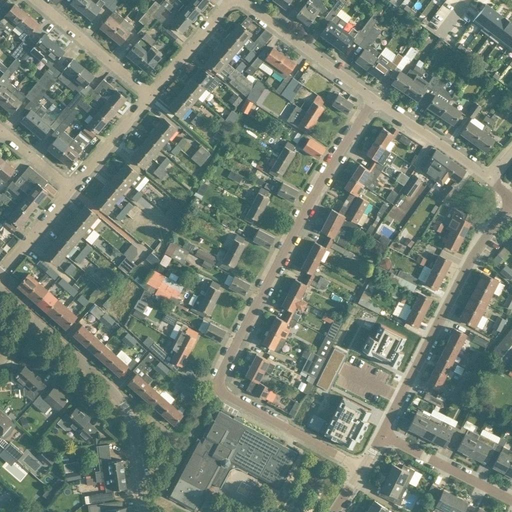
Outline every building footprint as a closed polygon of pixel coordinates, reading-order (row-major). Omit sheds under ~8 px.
[(81,11),(89,0),(72,0),(71,2),(76,7),(76,9),(78,11),(81,11)] [(103,4),(108,8),(114,0),(102,0),(98,0),(95,4),(90,0),(89,0),(81,11),(91,19),(100,8),(99,8),(103,4)] [(190,21),(178,11),(165,0),(164,0),(160,5),(152,15),(157,20),(161,23),(165,18),(161,14),(165,8),(176,18),(171,24),(181,32),(190,21)] [(200,10),(187,0),(178,0),(184,5),(178,11),(190,21),(192,22),(193,22),(196,18),(196,16),(195,15),(200,10)] [(191,0),(190,2),(200,10),(202,12),(206,6),(204,5),(208,0),(191,0)] [(308,25),(319,10),(322,13),(327,9),(320,0),(319,0),(308,0),(304,6),(297,16),(308,25)] [(346,23),(335,15),(346,1),(343,0),(338,0),(332,9),(325,18),(330,22),(321,34),(332,42),(342,29),(346,23)] [(152,15),(160,5),(155,1),(147,11),(152,15)] [(481,10),(472,21),(481,28),(495,11),(486,4),(485,5),(482,3),(478,8),(481,10)] [(0,21),(4,25),(5,24),(12,30),(13,29),(17,24),(26,14),(14,4),(6,14),(0,21)] [(362,29),(353,40),(359,45),(361,43),(373,27),(382,15),(376,10),(362,29)] [(110,35),(124,19),(114,11),(113,12),(109,17),(109,16),(100,27),(110,35)] [(144,25),(152,15),(147,11),(139,21),(144,25)] [(481,28),(480,30),(489,36),(503,17),(495,11),(481,28)] [(37,24),(26,14),(17,24),(24,30),(18,37),(22,41),(28,33),(29,34),(37,24)] [(149,29),(157,20),(152,15),(144,25),(149,29)] [(247,17),(240,24),(245,29),(252,20),(247,17)] [(503,17),(489,36),(497,43),(511,24),(503,17)] [(133,27),(129,23),(124,19),(110,35),(120,44),(129,33),(128,32),(133,27)] [(247,37),(250,33),(245,29),(240,24),(239,23),(230,33),(242,43),(251,50),(255,44),(247,37)] [(511,24),(497,43),(498,43),(499,42),(507,48),(511,41),(511,24)] [(348,33),(342,29),(332,42),(343,51),(357,32),(352,27),(348,33)] [(373,27),(361,43),(367,47),(371,42),(372,43),(380,32),(373,27)] [(163,33),(166,35),(173,41),(177,36),(167,28),(163,33)] [(242,43),(230,33),(222,42),(234,52),(242,43)] [(24,49),(15,59),(20,63),(21,63),(23,65),(33,53),(35,54),(40,59),(54,43),(44,34),(37,42),(35,45),(31,41),(24,49)] [(137,63),(152,46),(146,41),(142,37),(136,44),(126,55),(137,63)] [(255,54),(266,42),(261,38),(255,44),(251,50),(255,54)] [(234,52),(222,42),(214,52),(226,62),(234,52)] [(54,43),(40,59),(49,67),(46,72),(51,76),(56,69),(51,65),(54,62),(57,59),(64,51),(54,43)] [(459,44),(457,47),(464,52),(466,48),(459,44)] [(15,59),(24,49),(19,45),(10,54),(15,59)] [(162,54),(157,51),(152,46),(137,63),(147,72),(157,61),(156,61),(162,54)] [(276,66),(284,55),(283,55),(284,53),(280,51),(279,52),(273,47),(263,62),(274,70),(276,67),(276,66)] [(365,49),(356,61),(357,62),(357,64),(361,67),(363,66),(368,70),(380,53),(373,48),(369,53),(365,49)] [(249,62),(255,54),(251,50),(244,58),(249,62)] [(226,62),(214,52),(206,62),(214,68),(218,72),(222,67),(230,74),(234,69),(226,62)] [(380,53),(368,70),(380,79),(388,68),(393,71),(396,66),(397,65),(392,62),(380,53)] [(397,54),(392,62),(397,65),(403,57),(397,54)] [(285,56),(284,55),(276,66),(276,67),(274,70),(284,77),(287,74),(289,71),(295,63),(289,59),(290,58),(286,55),(285,56)] [(397,65),(396,66),(401,70),(409,59),(404,56),(403,57),(397,65)] [(251,75),(263,62),(257,57),(246,71),(251,75)] [(13,72),(20,63),(15,59),(8,68),(13,72)] [(67,86),(83,67),(73,59),(63,70),(64,70),(58,78),(67,86)] [(241,62),(235,69),(239,73),(239,72),(246,65),(241,62)] [(397,75),(392,83),(404,91),(413,79),(421,67),(416,64),(412,70),(410,69),(406,75),(400,71),(397,75)] [(83,86),(83,87),(93,76),(83,67),(67,86),(73,91),(75,89),(78,92),(83,86)] [(426,97),(439,78),(434,74),(428,82),(421,77),(425,71),(421,67),(413,79),(404,91),(417,100),(421,93),(426,97)] [(0,86),(0,102),(2,104),(16,88),(9,82),(11,80),(8,78),(13,72),(8,68),(4,73),(0,77),(0,84),(1,85),(0,86)] [(201,68),(193,78),(204,88),(209,92),(220,80),(214,75),(212,77),(205,71),(201,68)] [(253,85),(239,73),(235,69),(234,69),(230,74),(230,75),(250,91),(253,85)] [(42,86),(51,76),(46,72),(37,82),(42,86)] [(452,96),(443,87),(448,80),(441,75),(439,78),(426,97),(432,100),(427,107),(440,115),(448,103),(451,98),(452,96)] [(47,90),(56,80),(51,76),(42,86),(47,90)] [(293,76),(288,83),(280,94),(291,101),(302,85),(293,78),(293,77),(293,76)] [(204,88),(193,78),(185,87),(197,98),(198,98),(197,97),(204,88)] [(96,87),(93,90),(98,94),(104,87),(112,94),(106,101),(116,109),(126,98),(103,79),(96,87)] [(280,94),(288,83),(284,80),(276,91),(280,94)] [(31,99),(42,86),(37,82),(26,95),(31,99)] [(45,112),(47,109),(38,101),(47,90),(42,86),(31,99),(30,100),(35,105),(30,110),(21,120),(31,129),(45,112)] [(197,98),(185,87),(176,96),(188,107),(193,101),(199,106),(203,102),(198,98),(197,98)] [(25,96),(21,92),(16,88),(2,104),(12,113),(21,102),(20,102),(25,96)] [(116,109),(106,101),(98,94),(93,90),(90,88),(87,92),(99,103),(93,109),(107,121),(116,109)] [(456,101),(460,94),(456,91),(452,97),(451,99),(456,101)] [(249,93),(247,98),(255,103),(258,98),(249,93)] [(332,104),(341,110),(347,113),(353,104),(338,94),(332,104)] [(188,107),(176,96),(168,106),(180,116),(188,107)] [(320,106),(323,101),(316,97),(310,105),(304,101),(300,108),(316,118),(323,108),(320,106)] [(69,113),(77,103),(72,99),(64,109),(69,113)] [(93,109),(81,99),(77,103),(93,117),(87,124),(97,132),(107,121),(93,109)] [(467,114),(473,103),(468,100),(461,110),(467,114)] [(244,103),(240,109),(247,113),(251,107),(244,103)] [(458,115),(461,111),(448,103),(440,115),(453,123),(458,115)] [(475,103),(467,114),(473,118),(481,107),(475,103)] [(296,105),(286,120),(297,127),(304,131),(307,127),(309,129),(313,123),(316,118),(300,108),(296,105)] [(61,123),(69,113),(64,109),(56,119),(61,123)] [(232,110),(225,121),(231,124),(238,113),(232,110)] [(61,123),(56,119),(54,120),(45,112),(31,129),(41,137),(50,127),(54,131),(61,123)] [(195,125),(201,118),(197,114),(191,122),(195,125)] [(485,126),(490,119),(485,115),(480,122),(485,126)] [(164,118),(155,128),(168,138),(176,129),(164,118)] [(495,122),(490,119),(485,126),(489,129),(495,122)] [(225,121),(220,129),(226,133),(231,125),(225,121)] [(473,142),(482,130),(469,121),(461,133),(473,142)] [(97,132),(87,124),(85,127),(95,135),(97,132)] [(491,130),(489,129),(485,126),(482,130),(473,142),(486,151),(494,139),(488,135),(491,130)] [(81,131),(83,133),(90,140),(95,135),(85,127),(81,131)] [(168,138),(155,128),(147,138),(160,148),(168,138)] [(383,128),(374,141),(384,147),(391,137),(393,138),(398,131),(394,128),(390,133),(383,128)] [(58,157),(73,140),(63,131),(57,138),(56,138),(48,148),(58,157)] [(296,143),(296,144),(303,148),(313,154),(317,157),(318,158),(324,148),(309,138),(303,134),(302,134),(298,140),(298,141),(299,141),(302,143),(300,146),(297,143),(296,143)] [(160,148),(147,138),(139,147),(152,158),(160,148)] [(182,138),(176,145),(179,147),(177,148),(180,150),(180,149),(186,142),(182,138)] [(78,144),(78,145),(73,140),(58,157),(68,166),(78,155),(77,155),(83,148),(78,144)] [(287,141),(278,157),(288,163),(295,152),(292,150),(295,146),(287,141)] [(391,152),(384,148),(384,147),(374,141),(366,154),(373,158),(370,164),(381,171),(381,170),(386,162),(385,161),(391,152)] [(176,154),(180,150),(177,148),(179,147),(176,145),(171,152),(175,155),(176,154)] [(191,158),(200,165),(210,153),(200,146),(191,158)] [(152,158),(139,147),(131,157),(143,167),(152,158)] [(436,150),(421,170),(436,181),(451,160),(436,150)] [(166,157),(160,165),(164,168),(170,161),(166,157)] [(282,173),(288,163),(278,157),(269,172),(277,176),(279,172),(282,173)] [(465,171),(451,160),(436,181),(442,185),(448,176),(457,183),(465,171)] [(4,161),(0,165),(0,183),(3,180),(4,181),(8,176),(14,170),(4,161)] [(126,163),(118,173),(130,183),(135,187),(139,182),(134,178),(138,173),(133,169),(126,163)] [(364,185),(371,175),(376,178),(381,171),(370,164),(367,169),(359,164),(351,177),(364,185)] [(168,172),(164,168),(160,165),(153,173),(161,180),(168,172)] [(35,186),(27,195),(37,204),(38,204),(39,204),(42,201),(42,199),(41,198),(46,193),(42,189),(47,182),(28,166),(20,176),(26,181),(27,178),(33,183),(33,184),(35,186)] [(240,181),(243,175),(231,170),(228,176),(240,181)] [(403,185),(409,177),(401,172),(396,180),(403,185)] [(122,193),(130,183),(118,173),(109,183),(122,193)] [(415,175),(403,191),(410,196),(421,180),(415,175)] [(364,185),(351,177),(344,188),(351,192),(351,191),(358,195),(364,186),(364,185)] [(122,193),(109,183),(101,192),(114,203),(122,193)] [(298,191),(282,183),(276,193),(292,202),(298,191)] [(444,202),(455,189),(456,189),(449,183),(437,197),(444,202)] [(37,204),(27,195),(27,196),(18,188),(13,184),(15,185),(11,190),(21,198),(15,205),(28,215),(37,204)] [(260,188),(252,203),(262,209),(268,198),(265,196),(268,192),(260,188)] [(391,203),(398,193),(392,189),(385,199),(391,203)] [(136,202),(143,194),(138,190),(131,199),(136,202)] [(369,202),(358,195),(351,191),(351,192),(348,196),(346,199),(348,201),(364,211),(369,202)] [(114,203),(101,192),(93,202),(105,212),(114,203)] [(28,215),(15,205),(8,199),(2,193),(1,194),(0,195),(0,198),(5,203),(12,208),(14,210),(8,217),(13,222),(18,226),(28,215)] [(175,222),(183,208),(175,201),(165,213),(175,222)] [(357,223),(364,211),(348,201),(345,206),(343,205),(339,213),(345,216),(357,223)] [(128,203),(122,210),(126,213),(132,206),(128,203)] [(256,220),(262,209),(252,203),(244,219),(252,223),(254,218),(256,220)] [(85,206),(76,216),(88,226),(96,216),(85,206)] [(469,223),(463,220),(466,215),(451,207),(446,216),(451,219),(446,229),(451,231),(462,237),(469,223)] [(339,227),(345,216),(339,213),(332,208),(331,209),(330,212),(326,220),(339,227)] [(120,221),(126,213),(122,210),(115,218),(120,221)] [(382,222),(387,226),(392,218),(386,214),(382,222)] [(93,229),(88,226),(76,216),(68,226),(80,236),(80,235),(85,239),(93,229)] [(7,220),(2,225),(7,230),(12,224),(7,220)] [(352,233),(339,227),(326,220),(321,228),(320,231),(322,232),(328,235),(326,238),(326,239),(332,242),(333,240),(345,247),(352,233)] [(443,227),(435,223),(432,229),(440,233),(443,227)] [(80,236),(68,226),(60,235),(72,245),(80,236)] [(239,227),(236,231),(248,237),(250,233),(239,227)] [(274,238),(258,229),(252,240),(268,248),(274,238)] [(455,250),(462,237),(451,231),(444,245),(455,250)] [(72,245),(60,235),(52,245),(64,255),(72,245)] [(244,239),(236,235),(228,250),(238,255),(244,244),(241,243),(244,239)] [(403,243),(410,248),(414,242),(407,237),(403,243)] [(354,254),(332,242),(326,239),(322,246),(314,242),(307,255),(318,261),(325,248),(327,249),(329,246),(351,258),(354,254)] [(170,242),(164,253),(170,257),(177,245),(170,242)] [(87,244),(80,252),(85,256),(91,248),(87,244)] [(123,254),(126,257),(131,261),(137,254),(136,248),(131,244),(123,254)] [(64,255),(52,245),(44,255),(56,265),(64,255)] [(192,245),(188,251),(195,254),(194,255),(204,260),(212,265),(216,258),(192,245)] [(233,267),(238,256),(238,255),(228,250),(220,265),(228,269),(230,265),(233,267)] [(78,264),(85,256),(80,252),(74,260),(78,264)] [(161,260),(151,252),(147,257),(156,265),(161,260)] [(502,259),(497,254),(491,262),(496,267),(502,259)] [(312,275),(318,261),(307,255),(300,269),(308,273),(305,278),(311,281),(313,276),(312,275)] [(418,255),(415,262),(424,266),(427,259),(418,255)] [(438,256),(431,269),(443,275),(450,261),(438,256)] [(136,266),(131,261),(126,257),(118,266),(128,275),(136,266)] [(43,269),(46,273),(50,268),(46,265),(40,260),(36,264),(43,269)] [(210,270),(212,265),(204,260),(203,261),(201,265),(210,270)] [(64,272),(69,276),(75,268),(71,264),(64,272)] [(505,276),(510,270),(505,265),(500,271),(505,276)] [(58,275),(50,268),(46,273),(54,280),(58,275)] [(436,289),(443,275),(431,269),(424,283),(436,289)] [(153,270),(143,288),(176,305),(177,303),(179,300),(171,296),(178,283),(153,270)] [(400,270),(397,275),(406,280),(409,274),(400,270)] [(406,280),(397,275),(391,272),(387,279),(413,292),(416,285),(406,280)] [(480,278),(476,285),(478,286),(479,286),(492,293),(492,292),(499,295),(504,285),(497,282),(498,281),(493,279),(482,273),(482,274),(484,275),(482,279),(480,278)] [(27,295),(37,283),(27,275),(17,286),(27,295)] [(228,287),(238,292),(244,295),(249,284),(233,276),(228,287)] [(317,283),(316,284),(324,288),(325,288),(325,287),(328,281),(320,276),(317,283)] [(58,283),(65,289),(69,285),(62,278),(58,283)] [(308,286),(309,284),(322,290),(324,288),(316,284),(311,281),(305,278),(303,284),(295,279),(288,293),(300,299),(299,298),(306,285),(308,286)] [(408,297),(370,278),(367,284),(373,287),(404,303),(408,297)] [(212,281),(204,297),(214,302),(220,291),(217,290),(219,285),(212,281)] [(37,303),(47,291),(37,283),(27,295),(37,303)] [(71,287),(69,285),(65,289),(73,296),(77,291),(71,287)] [(486,304),(492,293),(479,286),(478,286),(477,290),(474,289),(470,296),(473,297),(486,304)] [(144,290),(139,300),(146,303),(151,294),(144,290)] [(46,311),(56,300),(47,291),(37,303),(46,311)] [(306,302),(300,299),(288,293),(281,306),(289,310),(286,315),(297,320),(296,321),(297,321),(300,315),(295,313),(297,308),(302,311),(306,302)] [(208,313),(213,303),(214,302),(204,297),(203,297),(198,294),(190,310),(203,317),(205,312),(208,313)] [(430,299),(419,294),(412,307),(423,313),(430,299)] [(77,299),(84,306),(88,301),(81,295),(77,299)] [(369,308),(371,303),(360,297),(357,303),(369,308)] [(481,315),(486,304),(473,297),(471,301),(469,300),(465,307),(467,308),(481,315)] [(511,302),(506,299),(503,306),(511,310),(511,308),(511,302)] [(56,320),(66,308),(56,300),(46,311),(56,320)] [(417,327),(423,313),(412,307),(404,304),(398,316),(406,320),(405,321),(417,327)] [(75,316),(66,308),(56,320),(65,328),(75,316)] [(475,326),(481,315),(467,308),(465,312),(463,311),(459,318),(475,326)] [(136,309),(132,314),(140,318),(143,313),(136,309)] [(103,324),(110,316),(105,312),(99,319),(103,324)] [(162,319),(174,325),(177,319),(165,312),(162,319)] [(294,326),(296,321),(297,320),(286,315),(283,321),(275,317),(268,330),(280,336),(286,339),(286,338),(290,329),(288,328),(290,325),(294,326)] [(498,315),(494,322),(503,326),(506,319),(498,315)] [(103,324),(108,328),(115,321),(114,320),(110,316),(103,324)] [(334,318),(325,336),(334,340),(343,322),(334,318)] [(500,331),(503,326),(494,322),(492,327),(500,331)] [(209,323),(203,333),(219,342),(225,331),(209,323)] [(369,335),(362,349),(371,354),(372,354),(378,357),(379,356),(381,357),(384,359),(383,360),(386,362),(396,367),(403,353),(399,350),(406,337),(380,324),(373,337),(369,335)] [(84,345),(92,335),(81,325),(72,335),(84,345)] [(197,333),(182,325),(173,341),(189,350),(195,338),(197,333)] [(511,358),(511,328),(492,352),(507,365),(511,358)] [(454,329),(447,343),(459,349),(465,335),(454,329)] [(282,347),(286,339),(280,336),(268,330),(262,343),(275,351),(278,349),(279,349),(280,347),(282,347)] [(126,343),(132,336),(128,332),(121,339),(126,343)] [(95,355),(104,346),(92,335),(84,345),(95,355)] [(132,336),(126,343),(131,348),(137,340),(132,336)] [(325,336),(316,354),(325,359),(334,340),(325,336)] [(181,366),(189,350),(173,341),(170,347),(176,350),(171,361),(181,366)] [(148,348),(160,359),(166,352),(154,342),(148,348)] [(452,362),(459,349),(447,343),(440,356),(452,362)] [(106,366),(115,355),(104,346),(95,355),(106,366)] [(334,349),(316,385),(327,390),(345,354),(334,349)] [(474,349),(471,355),(480,359),(483,353),(474,349)] [(315,377),(325,359),(316,354),(310,351),(301,370),(308,374),(315,377)] [(149,352),(139,363),(144,367),(154,356),(149,352)] [(270,362),(269,361),(263,358),(257,355),(256,354),(254,357),(250,365),(261,371),(264,372),(270,362)] [(126,366),(115,355),(106,366),(118,376),(126,366)] [(477,365),(480,359),(471,355),(469,361),(477,365)] [(456,364),(452,362),(440,356),(433,370),(447,377),(451,379),(454,372),(453,371),(456,364)] [(158,372),(164,365),(160,361),(153,368),(158,372)] [(357,374),(365,378),(371,367),(362,362),(357,374)] [(169,369),(164,365),(158,372),(163,377),(169,369)] [(259,383),(264,372),(261,371),(250,365),(246,373),(244,376),(246,377),(251,379),(258,383),(258,382),(259,383)] [(22,386),(24,388),(24,395),(26,394),(32,399),(36,395),(42,387),(38,383),(43,378),(34,371),(32,373),(24,366),(17,374),(16,373),(15,375),(15,376),(13,378),(21,385),(22,386)] [(443,384),(447,377),(433,370),(426,384),(438,390),(442,383),(443,384)] [(460,376),(457,382),(468,388),(475,374),(472,372),(468,380),(460,376)] [(145,373),(140,378),(136,374),(127,384),(138,394),(147,384),(152,379),(150,377),(145,373)] [(307,394),(315,377),(308,374),(305,380),(307,381),(302,392),(307,394)] [(259,383),(258,382),(258,383),(251,379),(247,387),(249,388),(248,391),(264,400),(270,389),(259,383)] [(355,397),(361,385),(352,381),(346,393),(355,397)] [(181,392),(186,386),(182,382),(176,388),(181,392)] [(466,393),(468,388),(457,382),(455,387),(454,387),(449,396),(459,401),(464,392),(466,393)] [(150,404),(158,394),(147,384),(138,394),(150,404)] [(191,390),(186,386),(181,392),(185,396),(191,390)] [(43,390),(32,402),(44,413),(50,406),(52,404),(57,409),(66,399),(64,397),(64,395),(61,392),(58,392),(53,387),(48,394),(43,390)] [(423,398),(432,403),(435,405),(438,399),(426,393),(423,398)] [(161,414),(170,404),(158,394),(150,404),(161,414)] [(342,397),(324,433),(352,448),(356,439),(359,440),(368,421),(366,420),(370,411),(342,397)] [(444,402),(438,399),(435,405),(441,407),(444,402)] [(181,414),(170,404),(161,414),(173,424),(181,414)] [(65,413),(57,423),(65,430),(70,430),(72,427),(77,431),(76,432),(86,441),(95,430),(86,422),(89,419),(82,413),(82,411),(79,408),(77,408),(76,407),(68,416),(65,413)] [(0,435),(4,439),(10,434),(14,428),(9,424),(11,421),(12,421),(3,413),(0,409),(0,435)] [(433,409),(431,414),(456,425),(458,420),(433,409)] [(220,488),(229,472),(229,471),(230,470),(231,469),(232,468),(234,468),(235,468),(236,468),(237,468),(238,469),(246,473),(247,473),(246,472),(247,472),(277,488),(296,453),(216,410),(200,440),(197,438),(165,496),(195,511),(211,483),(219,488),(220,488)] [(408,429),(420,435),(428,420),(421,416),(423,413),(417,410),(408,429)] [(420,435),(432,441),(442,421),(430,415),(428,420),(420,435)] [(432,441),(444,447),(448,440),(453,442),(455,439),(460,430),(442,421),(432,441)] [(469,455),(479,436),(461,427),(460,430),(455,439),(461,442),(457,449),(469,455)] [(480,434),(498,442),(501,437),(483,428),(480,434)] [(490,456),(496,444),(497,443),(479,434),(479,436),(469,455),(481,461),(484,454),(490,456)] [(22,453),(10,442),(4,449),(17,459),(22,453)] [(101,473),(95,473),(96,478),(123,474),(121,460),(111,461),(108,444),(98,445),(101,473)] [(504,473),(511,456),(511,452),(496,444),(490,456),(496,459),(492,467),(504,473)] [(17,459),(4,449),(0,453),(0,455),(11,466),(17,459)] [(25,455),(22,453),(17,459),(19,462),(25,455)] [(63,464),(65,472),(79,469),(78,462),(63,464)] [(393,465),(387,477),(407,487),(415,471),(403,465),(401,469),(393,465)] [(65,472),(66,481),(81,478),(79,469),(65,472)] [(123,474),(96,478),(96,483),(104,482),(105,490),(113,489),(113,490),(125,488),(123,474)] [(407,487),(387,477),(381,489),(387,492),(384,498),(398,505),(402,499),(401,498),(407,487)] [(433,495),(437,487),(432,485),(426,497),(431,499),(433,495)] [(48,489),(44,495),(49,498),(53,492),(48,489)] [(447,511),(455,496),(443,490),(439,498),(433,495),(431,499),(427,507),(433,510),(436,511),(446,511),(447,511)] [(114,498),(113,492),(90,495),(91,503),(114,498)] [(467,503),(455,496),(447,511),(446,511),(466,511),(463,510),(467,503)] [(129,511),(128,511),(128,507),(122,508),(121,501),(88,506),(88,511),(129,511)] [(390,511),(374,501),(368,511),(369,511),(390,511)]
